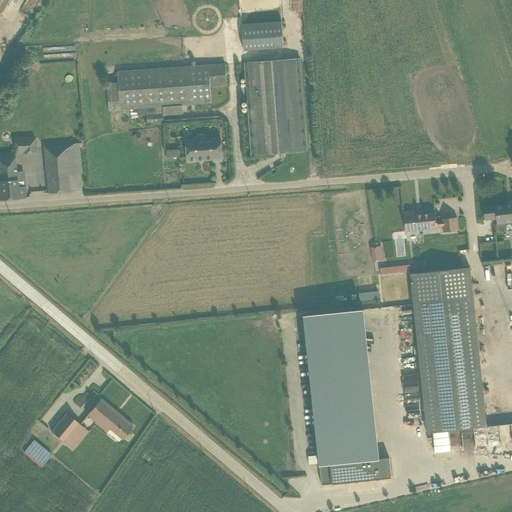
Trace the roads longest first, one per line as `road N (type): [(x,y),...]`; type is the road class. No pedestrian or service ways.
road 1 (unclassified): [(0,207),(500,167)]
road 2 (residential): [(0,268),(286,511)]
road 3 (unknown): [(461,171),(471,279),(501,297),(511,341)]
road 4 (unknown): [(384,319),(417,483)]
road 5 (unknown): [(235,190),(226,32)]
road 6 (unknown): [(295,511),(417,483)]
